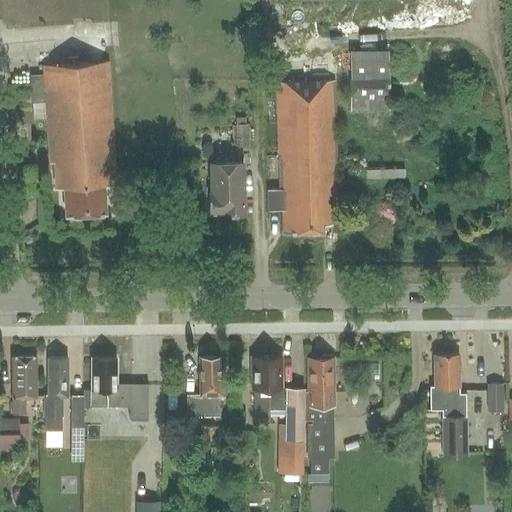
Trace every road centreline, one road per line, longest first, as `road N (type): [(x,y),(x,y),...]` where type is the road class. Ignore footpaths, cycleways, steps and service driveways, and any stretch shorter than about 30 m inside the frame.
road 1 (tertiary): [(511,289),(11,293)]
road 2 (unclassified): [(11,293),(0,158)]
